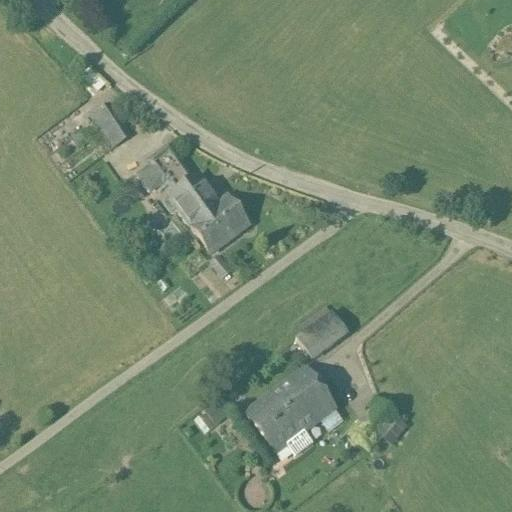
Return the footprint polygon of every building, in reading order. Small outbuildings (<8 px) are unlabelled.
[(136,134),(114,102),(94,115),(116,147),(136,134)] [(196,173),(173,145),(153,160),(177,188),(172,193),(217,255),(257,223),(232,191),(224,197),(202,169),(196,173)] [(315,359),(349,327),(335,311),(300,343),(315,359)] [(344,415),(309,364),(248,409),(284,465),(344,415)] [(400,418),(378,400),(356,429),(376,447),(400,418)]
